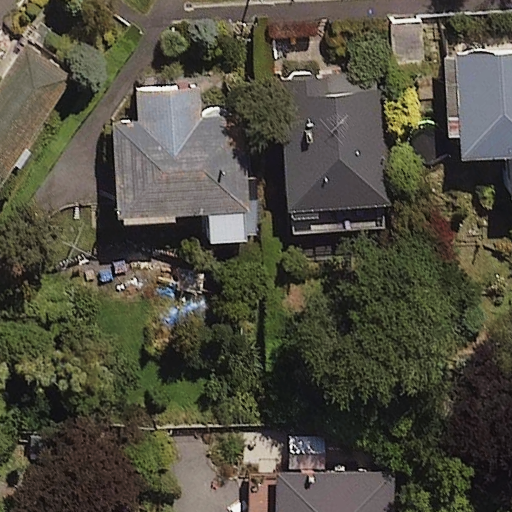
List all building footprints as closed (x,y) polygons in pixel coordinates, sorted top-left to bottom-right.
[(414,14),(382,15),(385,59),(416,58),(414,14)] [(0,157),(63,69),(10,31),(0,45),(0,157)] [(511,42),(439,45),(443,143),(495,141),(496,180),(511,178),(511,42)] [(370,64),(268,66),(272,217),(374,215),(370,64)] [(191,77),(127,79),(128,110),(102,111),(105,199),(194,195),(195,225),(238,223),(233,105),(192,107),(191,77)] [(262,459),(263,503),(239,504),(239,511),(386,511),(385,457),(262,459)]
